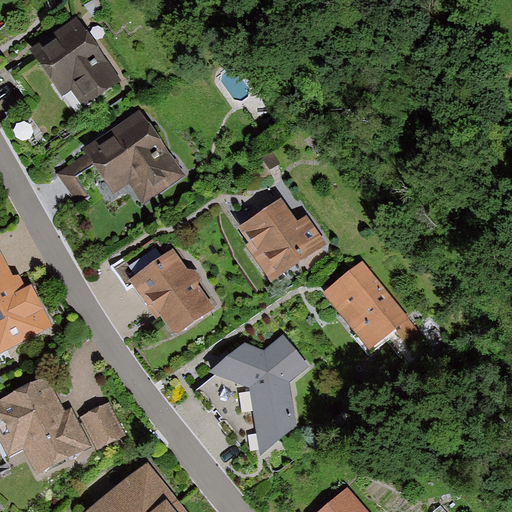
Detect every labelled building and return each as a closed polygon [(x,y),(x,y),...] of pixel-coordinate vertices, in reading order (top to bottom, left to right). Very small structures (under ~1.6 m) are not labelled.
[(79,23),(29,55),(57,98),(67,91),(79,109),(114,86),(100,65),(105,62),(79,23)] [(180,178),(137,112),(76,152),(79,156),(53,173),(74,205),(84,199),(72,181),(89,169),(110,201),(126,190),(137,206),(180,178)] [(278,204),(238,232),(248,246),(242,251),(268,288),(325,248),(304,218),(293,225),(278,204)] [(171,251),(158,260),(146,242),(105,268),(121,293),(130,287),(151,320),(155,317),(169,335),(175,336),(211,312),(195,288),(198,280),(193,274),(186,274),(171,251)] [(0,259),(0,354),(50,330),(29,288),(23,290),(16,275),(9,278),(0,259)] [(361,264),(320,296),(366,355),(394,334),(406,349),(419,339),(361,264)] [(280,336),(260,352),(242,345),(207,375),(248,391),(257,460),(296,429),(287,383),(306,368),(280,336)] [(46,379),(0,401),(0,457),(3,463),(21,454),(34,481),(123,439),(107,405),(74,420),(69,409),(62,413),(46,379)] [(183,511),(146,465),(87,511),(183,511)] [(360,511),(344,493),(321,511),(360,511)]
